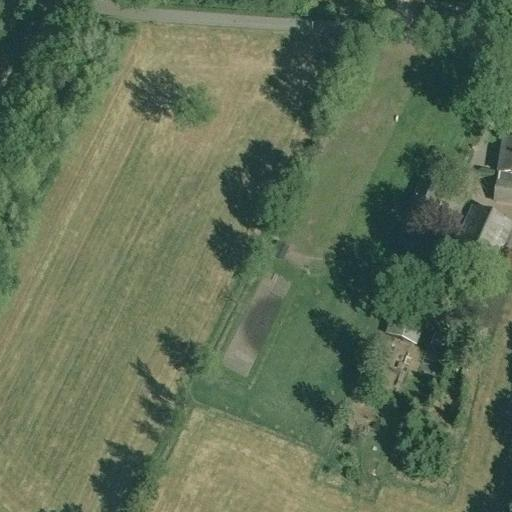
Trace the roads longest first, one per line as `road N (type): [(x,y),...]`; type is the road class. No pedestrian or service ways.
road 1 (unclassified): [(511,38),(62,5)]
road 2 (unclassified): [(0,126),(62,5)]
